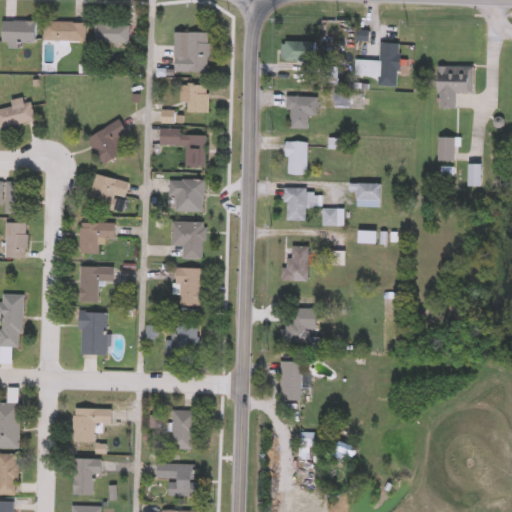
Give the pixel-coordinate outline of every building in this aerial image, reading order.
[(36,44),(3,44),(3,22),(36,22),(36,44)] [(86,23),(86,43),(44,43),(44,23),(86,23)] [(94,45),(94,25),(129,25),(129,45),(94,45)] [(208,74),(174,73),(175,57),(187,57),(187,34),(209,34),(208,74)] [(281,43),(316,43),(316,62),(281,62),(281,43)] [(399,76),(380,76),(380,45),(399,45),(399,76)] [(456,110),(438,110),(438,68),(473,68),(473,94),(456,94),(456,110)] [(338,85),(324,85),(324,70),(338,70),(338,85)] [(208,87),(208,115),(187,115),(187,87),(208,87)] [(349,96),(349,109),(336,109),(336,96),(349,96)] [(318,98),(317,117),(308,117),(308,131),(288,130),(289,98),(318,98)] [(11,102),(28,99),(33,123),(0,129),(0,110),(12,109),(11,102)] [(162,123),(163,113),(174,114),(173,125),(162,123)] [(125,154),(104,167),(88,140),(120,121),(127,133),(116,140),(125,154)] [(206,169),(185,169),(186,148),(160,147),(160,130),(184,131),(184,136),(206,137),(206,169)] [(455,163),(438,163),(438,139),(455,139),(455,163)] [(308,143),(308,176),(286,176),(286,143),(308,143)] [(469,188),(469,166),(482,166),(482,188),(469,188)] [(87,207),(95,176),(129,184),(121,215),(87,207)] [(176,197),(168,197),(168,181),(203,181),(203,213),(176,213),(176,197)] [(5,215),(5,197),(0,197),(0,184),(23,184),(23,215),(5,215)] [(381,201),(357,201),(357,193),(350,193),(350,186),(381,186),(381,201)] [(306,189),(306,222),(285,222),(285,189),(306,189)] [(338,227),(322,227),(322,210),(338,210),(338,227)] [(182,260),(182,247),(171,247),(171,223),(204,223),(204,260),(182,260)] [(6,260),(6,225),(26,225),(26,260),(6,260)] [(100,256),(80,256),(80,225),(115,225),(115,241),(100,241),(100,256)] [(377,245),(358,245),(358,233),(377,233),(377,245)] [(309,248),(309,283),(283,283),(283,260),(292,260),(292,248),(309,248)] [(79,268),(113,268),(113,283),(99,283),(99,304),(79,304),(79,268)] [(201,308),(177,308),(177,270),(201,270),(201,308)] [(22,295),(22,348),(11,348),(11,366),(0,366),(0,304),(3,304),(3,295),(22,295)] [(106,313),(106,357),(80,357),(80,313),(106,313)] [(281,345),(281,313),(306,313),(306,345),(281,345)] [(199,323),(198,357),(167,357),(168,323),(199,323)] [(280,402),(280,363),(302,363),(302,402),(280,402)] [(0,405),(19,405),(19,449),(0,449),(0,405)] [(95,442),(74,442),(74,409),(111,409),(111,424),(95,424),(95,442)] [(194,450),(172,450),(172,411),(194,411),(194,450)] [(300,448),(300,434),(314,434),(314,448),(300,448)] [(17,495),(0,495),(0,454),(17,454),(17,495)] [(73,460),(101,460),(101,476),(94,476),(94,495),(73,495),(73,460)] [(168,498),(168,480),(156,480),(156,465),(194,465),(194,498),(168,498)] [(0,511),(0,503),(15,503),(15,511),(0,511)]
